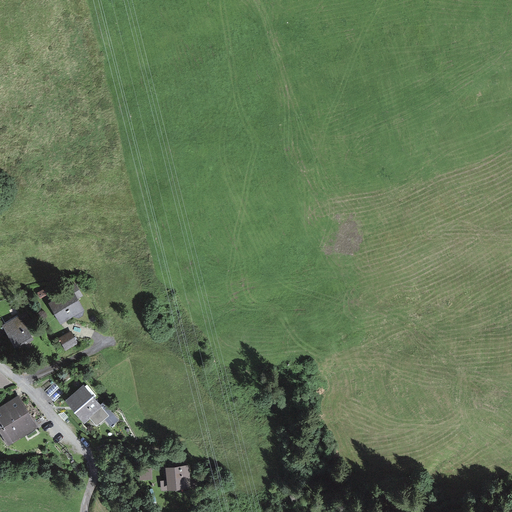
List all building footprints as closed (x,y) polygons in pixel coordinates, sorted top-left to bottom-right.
[(72,290),(50,304),(61,322),(83,308),(72,290)] [(21,316),(2,327),(14,346),(33,336),(21,316)] [(71,332),(60,338),(66,349),(77,343),(71,332)] [(109,413),(85,385),(66,401),(82,419),(89,414),(97,423),(109,413)] [(17,398),(0,408),(0,427),(9,442),(34,427),(17,398)] [(184,466),(165,467),(167,490),(186,489),(184,466)]
